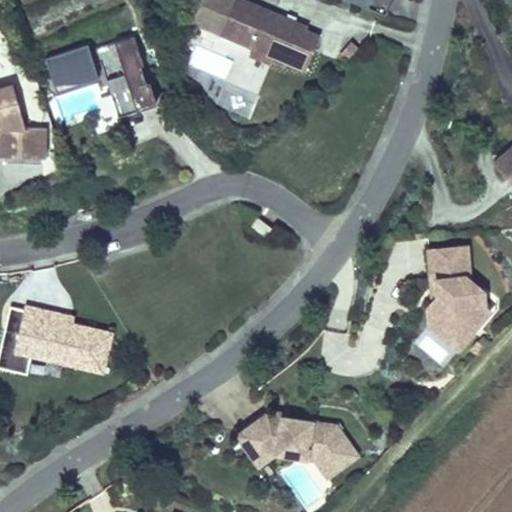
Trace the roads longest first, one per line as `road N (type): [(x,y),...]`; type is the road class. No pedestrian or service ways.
road 1 (residential): [(7,511),(236,356),(339,250)]
road 2 (residential): [(0,254),(134,224),(220,186),(263,192),(339,250)]
road 3 (residential): [(339,250),(413,114),(441,0)]
